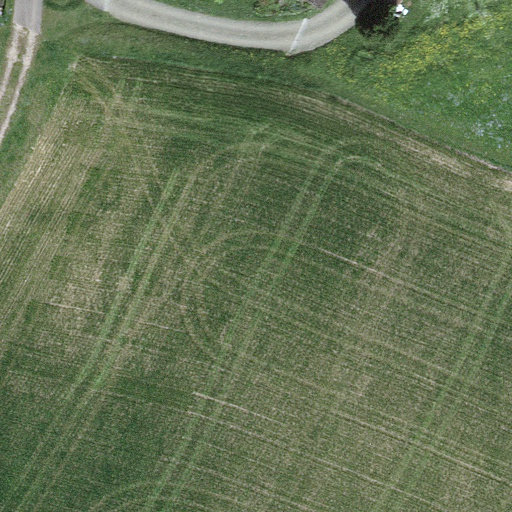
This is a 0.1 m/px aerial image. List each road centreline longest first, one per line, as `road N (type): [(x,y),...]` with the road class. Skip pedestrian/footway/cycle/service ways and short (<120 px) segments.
road 1 (track): [(121,0),(202,29),(256,37),(321,26),(350,0)]
road 2 (track): [(0,121),(28,0)]
